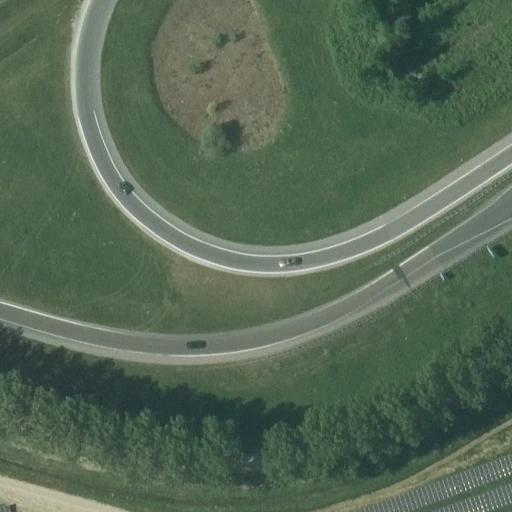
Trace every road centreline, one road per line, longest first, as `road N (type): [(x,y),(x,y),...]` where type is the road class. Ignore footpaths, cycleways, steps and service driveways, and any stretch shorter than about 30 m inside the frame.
road 1 (motorway): [(511,154),(384,238),(344,254),(271,266),(200,252),(130,204),(103,164),(81,85),(98,0)]
road 2 (motorway): [(0,312),(143,347),(229,347),(346,308),(511,202)]
road 3 (unclassified): [(0,406),(175,452),(314,450),(374,431),(511,348)]
